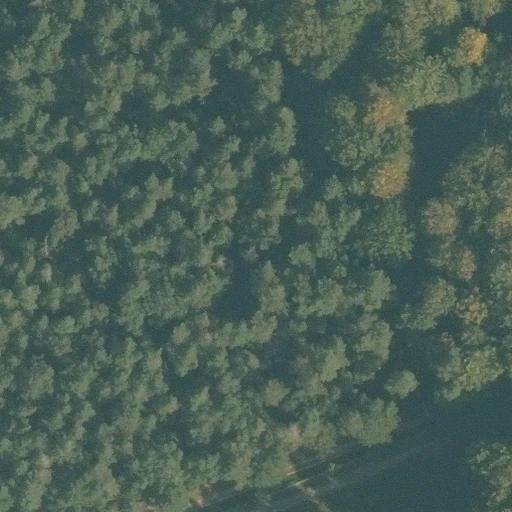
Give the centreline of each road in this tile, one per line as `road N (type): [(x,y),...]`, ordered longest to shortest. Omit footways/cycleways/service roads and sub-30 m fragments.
road 1 (track): [(511,384),(195,511)]
road 2 (track): [(255,511),(511,409)]
